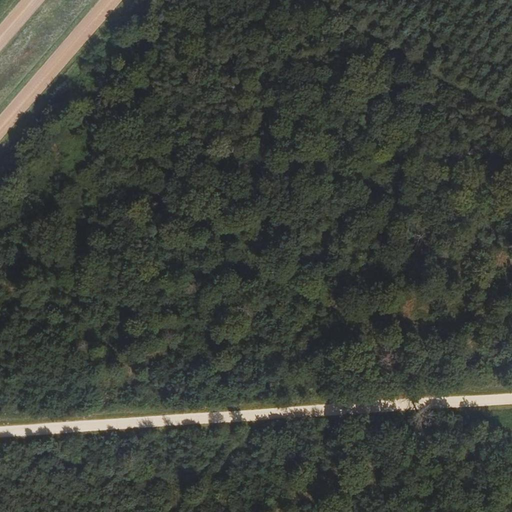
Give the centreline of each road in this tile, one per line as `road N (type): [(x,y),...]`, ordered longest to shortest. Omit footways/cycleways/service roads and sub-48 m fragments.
road 1 (track): [(511,409),(0,434)]
road 2 (track): [(0,133),(115,0)]
